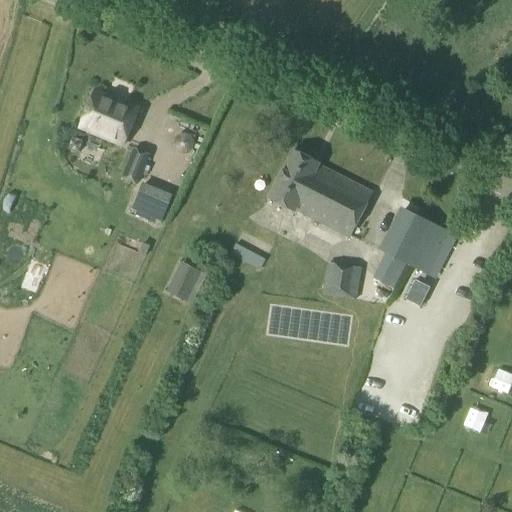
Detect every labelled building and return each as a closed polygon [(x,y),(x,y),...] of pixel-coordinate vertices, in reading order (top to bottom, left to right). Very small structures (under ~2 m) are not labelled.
[(122,147),(137,108),(98,90),(80,129),(122,147)] [(349,240),(373,192),(321,165),(321,163),(292,148),(266,199),(296,214),(297,213),(317,224),(349,240)] [(139,186),(150,156),(132,149),(120,179),(139,186)] [(146,185),(133,211),(160,223),(172,198),(146,185)] [(432,224),(400,207),(378,250),(410,267),(432,224)] [(428,276),(450,233),(432,224),(410,267),(428,276)] [(458,238),(450,233),(428,276),(435,280),(458,238)] [(180,263),(166,292),(186,302),(201,273),(180,263)] [(356,301),(361,270),(327,264),(322,295),(356,301)] [(425,281),(413,275),(399,301),(411,307),(425,281)] [(511,398),(511,385),(502,383),(498,395),(511,398)] [(474,397),(468,417),(493,424),(498,404),(474,397)] [(391,443),(405,447),(410,432),(395,428),(391,443)]
